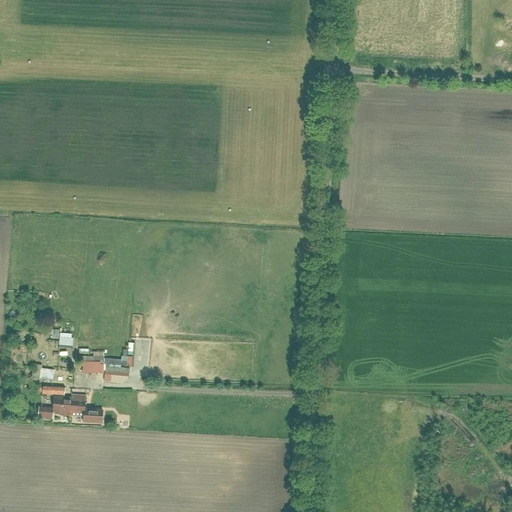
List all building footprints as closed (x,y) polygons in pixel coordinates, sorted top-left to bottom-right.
[(73,346),(73,334),(61,334),(60,345),(73,346)] [(104,359),(104,364),(103,365),(133,367),(133,357),(126,356),(127,346),(123,346),(122,356),(121,356),(120,360),(104,359)] [(81,372),(95,372),(103,373),(103,352),(93,352),(93,356),(78,356),(78,361),(82,361),(81,372)] [(105,366),(104,373),(104,381),(110,382),(110,375),(128,376),(128,368),(105,366)] [(31,378),(52,380),(53,370),(44,369),(43,373),(40,373),(41,368),(34,367),(33,372),(32,372),(31,378)] [(42,386),(42,394),(64,396),(64,388),(42,386)] [(69,416),(71,397),(53,396),(52,408),(39,407),(38,418),(52,419),(52,413),(62,414),(62,415),(69,416)] [(85,398),(71,397),(69,416),(84,417),(83,421),(101,423),(102,409),(84,407),(85,398)]
